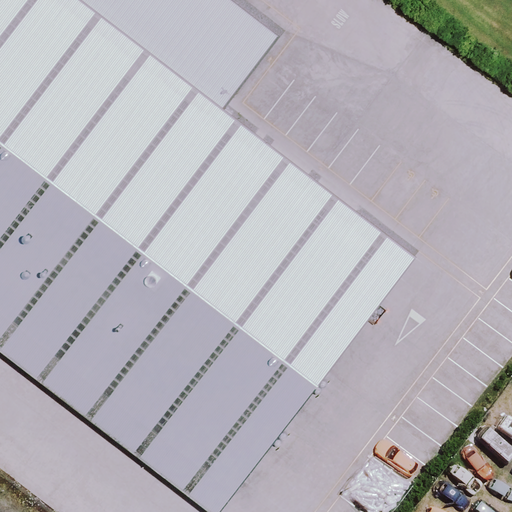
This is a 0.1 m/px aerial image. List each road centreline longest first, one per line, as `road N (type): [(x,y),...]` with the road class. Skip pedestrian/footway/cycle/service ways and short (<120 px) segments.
road 1 (unknown): [(280,511),(461,276),(476,241),(468,210)]
road 2 (unknown): [(468,210),(208,0)]
